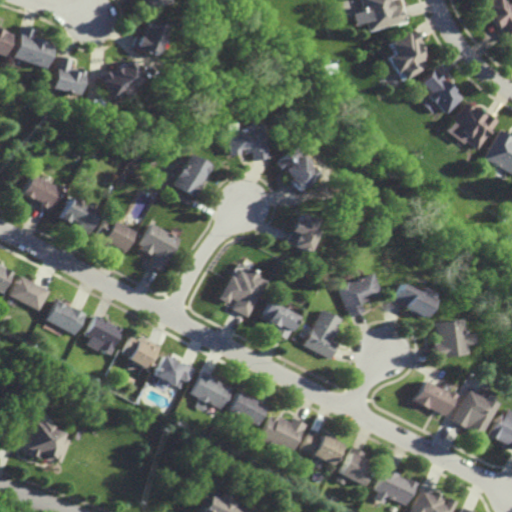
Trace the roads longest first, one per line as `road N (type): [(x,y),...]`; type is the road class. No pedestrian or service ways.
road 1 (residential): [(511,494),(0,228)]
road 2 (residential): [(171,316),(226,216),(242,202)]
road 3 (residential): [(511,91),(471,62),(436,0)]
